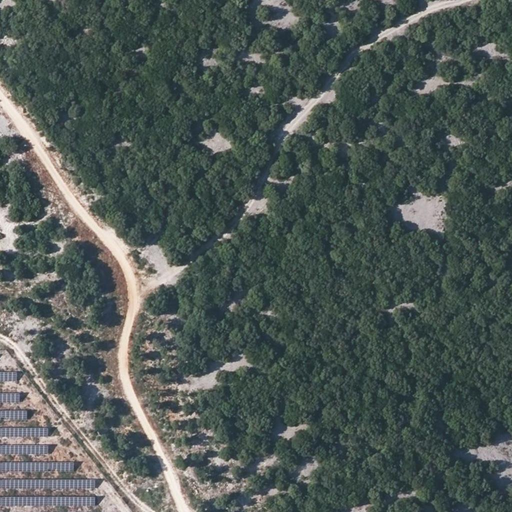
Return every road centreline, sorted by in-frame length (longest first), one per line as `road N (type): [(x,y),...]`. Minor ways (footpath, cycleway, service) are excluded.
road 1 (track): [(0,97),(121,257),(132,295),(125,384),(182,511)]
road 2 (track): [(132,295),(183,269),(255,206),(294,127),(393,26),(456,0)]
